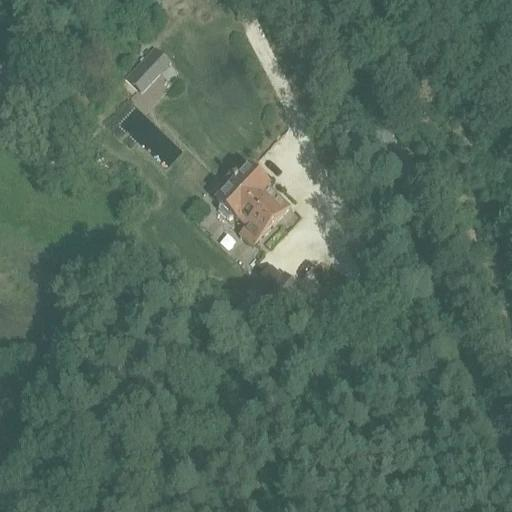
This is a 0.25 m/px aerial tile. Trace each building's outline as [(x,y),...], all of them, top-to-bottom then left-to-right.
[(171,66),(155,50),(145,61),(161,77),(171,66)] [(0,95),(10,100),(15,87),(0,80),(0,71),(2,67),(0,65),(0,95)] [(240,237),(254,250),(290,212),(268,190),(269,189),(249,170),(242,177),(236,172),(224,185),(231,191),(217,206),(219,208),(219,214),(228,223),(235,222),(238,225),(239,223),(247,230),(240,237)] [(272,269),(255,287),(291,321),(308,303),(298,293),(301,290),(285,276),(282,278),(272,269)] [(235,291),(225,301),(233,309),(243,299),(235,291)]
